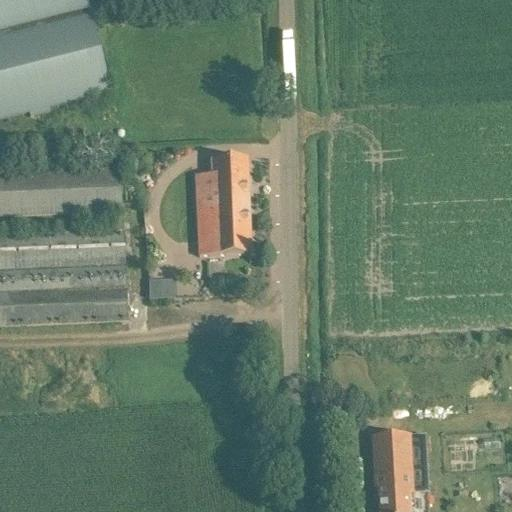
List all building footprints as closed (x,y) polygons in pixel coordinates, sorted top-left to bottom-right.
[(0,0),(0,121),(29,114),(30,118),(50,113),(49,109),(111,94),(86,0),(0,0)] [(215,209),(196,209),(198,258),(250,256),(246,162),(214,163),(215,209)] [(0,175),(0,218),(123,213),(121,170),(0,175)] [(0,238),(0,328),(128,323),(124,233),(0,238)] [(152,281),(151,301),(174,301),(175,282),(152,281)] [(372,361),(374,410),(408,408),(406,360),(372,361)] [(373,440),(376,493),(378,493),(379,511),(410,511),(409,498),(413,498),(409,438),(373,440)]
